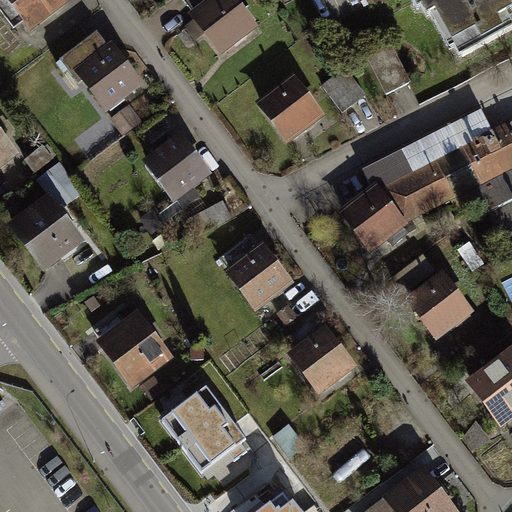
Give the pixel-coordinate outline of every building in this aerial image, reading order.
[(3,0),(30,33),(72,2),(70,0),(3,0)] [(207,0),(183,0),(192,12),(207,0)] [(211,0),(190,17),(226,61),(262,32),(236,0),(211,0)] [(433,16),(457,59),(508,30),(498,13),(507,7),(503,0),(406,0),(420,23),(433,16)] [(106,46),(96,33),(61,61),(71,73),(106,46)] [(391,45),(367,57),(387,96),(411,83),(391,45)] [(72,76),(102,115),(137,88),(107,48),(72,76)] [(345,70),(324,86),(344,112),(365,96),(345,70)] [(258,105),(289,148),(325,122),(294,79),(258,105)] [(507,252),(511,249),(511,124),(492,135),(481,112),(363,171),(375,194),(400,226),(474,187),(507,252)] [(173,129),(164,116),(139,135),(148,148),(173,129)] [(0,165),(16,154),(0,131),(0,165)] [(143,163),(174,202),(208,173),(177,135),(143,163)] [(371,249),(386,237),(392,245),(407,235),(400,226),(375,194),(346,216),(371,249)] [(5,226),(42,272),(81,241),(44,195),(5,226)] [(258,248),(250,237),(220,259),(228,270),(258,248)] [(228,274),(260,314),(294,287),(262,247),(228,274)] [(422,257),(392,279),(404,295),(434,273),(422,257)] [(401,303),(435,346),(473,317),(439,273),(401,303)] [(94,340),(131,389),(171,359),(135,310),(94,340)] [(288,356),(319,399),(354,374),(323,331),(288,356)] [(466,385),(500,431),(511,422),(511,367),(505,357),(466,385)] [(206,389),(163,422),(203,473),(228,454),(236,464),(248,454),(240,444),(246,439),(206,389)] [(450,511),(424,474),(369,511),(450,511)] [(262,511),(300,511),(294,503),(291,505),(284,496),(262,511)]
